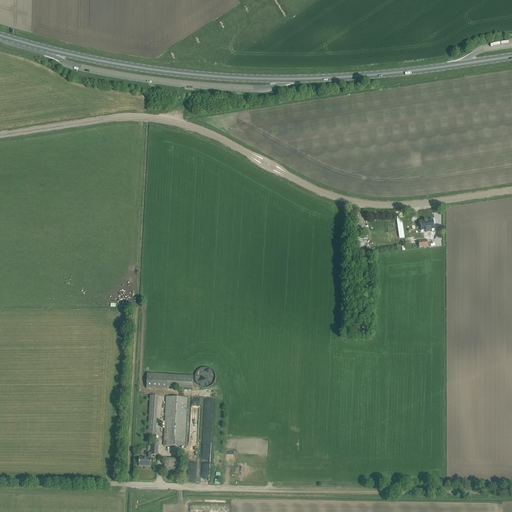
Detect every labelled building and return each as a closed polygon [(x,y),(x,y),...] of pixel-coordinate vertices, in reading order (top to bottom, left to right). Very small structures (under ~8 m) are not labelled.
[(401,215),(396,216),(399,238),(405,238),(401,215)] [(433,220),(420,221),(421,231),(426,231),(426,235),(430,234),(429,230),(434,230),(433,220)] [(427,240),(418,241),(418,243),(414,243),(415,247),(419,247),(419,248),(424,247),(424,248),(427,248),(427,247),(428,247),(427,240)] [(364,241),(358,243),(362,255),(368,253),(364,241)] [(204,387),(207,387),(210,386),(212,384),(214,382),(215,379),(215,376),(214,373),(212,370),(210,369),(207,368),(204,368),(201,369),(198,370),(196,373),(195,376),(195,379),(196,382),(198,385),(201,386),(204,387)] [(168,375),(147,374),(146,388),(167,389),(168,375)] [(167,387),(192,389),(193,376),(168,374),(168,375),(167,387)] [(158,396),(150,396),(148,436),(156,436),(158,396)] [(163,446),(184,447),(187,398),(166,397),(163,446)] [(158,445),(151,445),(151,453),(148,453),(148,455),(151,455),(158,455),(158,445)] [(151,467),(151,462),(151,458),(151,455),(148,455),(148,458),(139,457),(139,466),(151,467)] [(181,459),(165,458),(164,470),(180,471),(181,459)]
